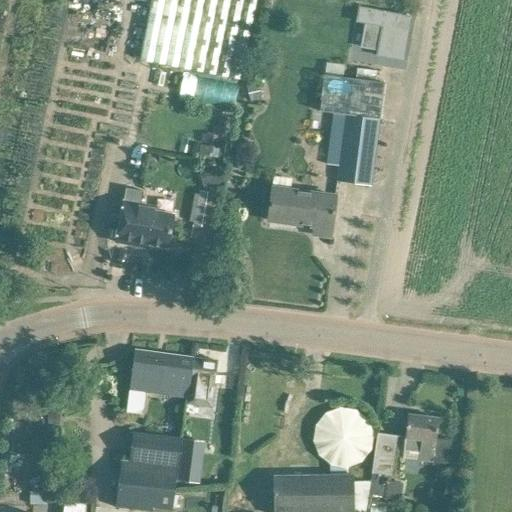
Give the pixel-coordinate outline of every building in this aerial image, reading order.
[(150,0),(139,59),(241,79),(256,0),(150,0)] [(359,7),(356,21),(365,23),(361,47),(377,50),(376,56),(402,60),(410,17),(359,7)] [(376,139),(379,119),(333,113),(326,164),(338,166),(336,180),(370,185),(373,165),(376,139)] [(219,166),(199,171),(203,187),(224,182),(219,166)] [(185,195),(184,184),(166,186),(167,197),(185,195)] [(143,191),(125,188),(115,242),(133,246),(133,242),(167,248),(173,215),(140,208),(143,191)] [(335,197),(315,194),(271,188),(267,220),(313,226),(312,234),(330,237),(335,197)] [(189,390),(193,358),(176,356),(163,354),(163,356),(157,355),(157,353),(135,350),(127,407),(142,408),(145,392),(171,395),(187,397),(189,390)] [(217,361),(193,358),(189,390),(187,397),(186,405),(211,408),(213,393),(217,361)] [(328,475),(346,473),(346,469),(360,463),(370,451),(373,436),(368,419),(355,410),(339,408),(324,415),(315,425),(312,441),(318,455),(329,464),(328,475)] [(435,439),(437,419),(407,415),(404,437),(403,451),(405,451),(404,458),(445,463),(448,440),(435,439)] [(171,511),(178,457),(181,438),(132,432),(128,461),(121,460),(114,507),(153,511),(171,511)] [(364,511),(365,511),(367,499),(381,500),(383,484),(378,483),(379,473),(391,475),(396,436),(377,433),(371,481),(369,481),(364,511)] [(198,482),(203,443),(183,440),(178,480),(198,482)] [(39,496),(39,470),(11,472),(12,498),(39,496)] [(364,511),(369,481),(353,481),(353,475),(346,475),(346,473),(328,475),(273,476),(273,511),(364,511)] [(43,495),(58,495),(57,482),(43,483),(43,495)]
